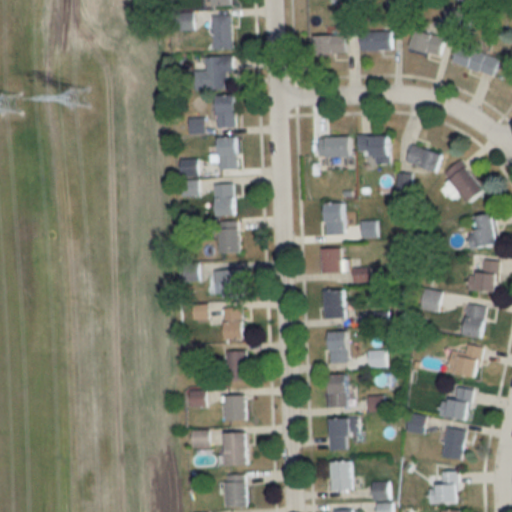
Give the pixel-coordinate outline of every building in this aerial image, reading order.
[(464,10),(447,5),(442,21),(460,26),(464,10)] [(233,48),(233,14),(214,14),(214,48),(233,48)] [(441,54),(446,37),(417,28),(412,45),(441,54)] [(393,30),(361,30),(361,49),(393,49),(393,30)] [(315,52),(347,52),(347,35),(315,35),(315,52)] [(501,58),(462,42),(455,60),(494,76),(501,58)] [(235,71),(235,56),(207,56),(207,70),(196,70),(196,89),(226,89),(226,71),(235,71)] [(218,95),(218,126),(237,126),(237,95),(218,95)] [(392,134),(360,134),(360,155),(392,155),(392,134)] [(320,156),(353,156),(353,136),(320,136),(320,156)] [(240,167),(240,137),(220,137),(220,167),(240,167)] [(438,171),(444,153),(414,142),(407,160),(438,171)] [(471,202),(487,188),(461,159),(446,173),(471,202)] [(216,184),(217,215),(237,214),(235,183),(216,184)] [(345,202),(327,202),(327,233),(346,233),(345,202)] [(497,213),(479,215),(481,230),(468,231),(470,247),(501,244),(497,213)] [(240,220),(221,220),(221,252),(240,252),(240,220)] [(362,221),(363,235),(377,235),(377,220),(362,221)] [(325,247),(325,272),(345,272),(345,247),(325,247)] [(472,274),(470,289),(499,291),(501,260),(484,259),(482,275),(472,274)] [(372,280),(372,267),(355,267),(355,280),(372,280)] [(224,297),(245,297),(245,270),(217,270),(217,290),(224,290),(224,297)] [(422,308),(440,311),(444,291),(426,288),(422,308)] [(346,317),(346,289),(326,289),(326,317),(346,317)] [(488,305),(469,303),(466,335),(485,336),(488,305)] [(245,338),(245,307),(226,307),(226,338),(245,338)] [(365,311),(365,325),(391,325),(391,311),(365,311)] [(350,330),(331,330),(331,361),(350,361),(350,330)] [(485,346),(465,341),(461,357),(456,356),(452,371),(478,377),(485,346)] [(248,379),(248,350),(229,350),(229,379),(248,379)] [(331,406),(349,406),(349,374),(331,374),(331,406)] [(445,397),(441,413),(469,419),(476,389),(459,385),(456,400),(445,397)] [(229,394),(229,418),(248,418),(248,394),(229,394)] [(426,415),(410,414),(409,430),(425,431),(426,415)] [(348,435),(360,435),(360,417),(333,417),(333,449),(348,449),(348,435)] [(462,460),(469,430),(449,426),(443,455),(462,460)] [(251,465),(251,431),(229,431),(229,465),(251,465)] [(333,461),(333,488),(353,488),(353,461),(333,461)] [(460,503),(460,470),(442,470),(442,488),(431,488),(431,503),(460,503)] [(249,474),(229,474),(229,506),(249,506),(249,474)] [(391,499),(390,481),(375,482),(375,499),(391,499)] [(378,503),(378,511),(392,511),(393,503),(378,503)]
